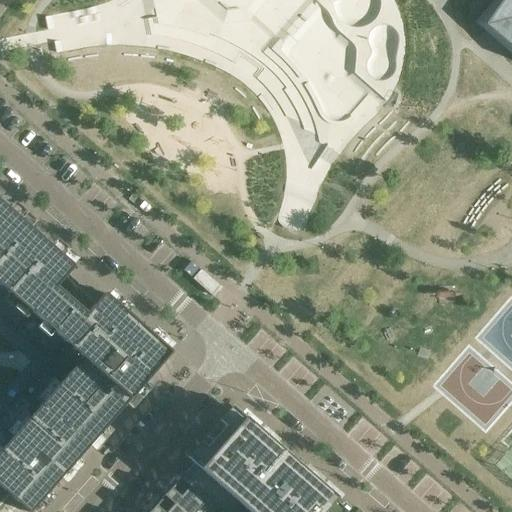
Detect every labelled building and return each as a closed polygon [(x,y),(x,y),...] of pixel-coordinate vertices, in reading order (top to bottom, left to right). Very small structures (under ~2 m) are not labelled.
[(511,0),(494,0),(475,22),(511,55),(511,0)] [(0,286),(32,315),(33,314),(63,340),(62,341),(65,343),(82,358),(87,362),(81,370),(79,371),(75,376),(70,372),(0,451),(0,487),(6,492),(28,511),(31,511),(131,399),(145,383),(171,353),(104,294),(95,304),(90,299),(65,277),(74,267),(0,202),(0,286)] [(219,287),(191,262),(183,271),(212,295),(219,287)] [(391,376),(375,396),(455,463),(472,443),(391,376)] [(208,446),(193,463),(248,511),(332,511),(341,502),(303,468),(299,473),(273,450),(277,445),(238,411),(208,446)] [(179,479),(163,497),(180,511),(212,511),(214,510),(179,479)] [(180,511),(163,497),(149,511),(180,511)]
